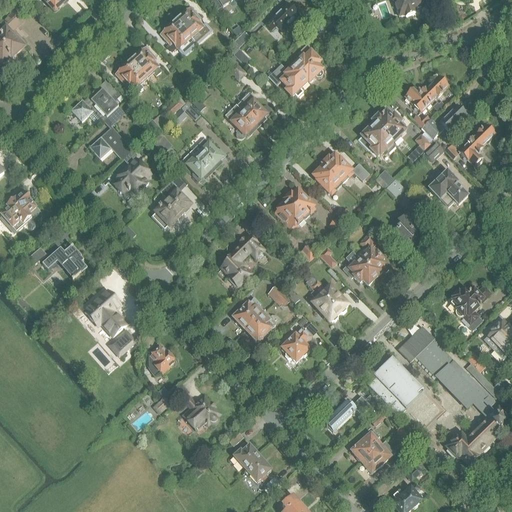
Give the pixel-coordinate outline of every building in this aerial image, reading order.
[(40,0),(55,15),(63,6),(62,5),(66,0),(40,0)] [(214,0),(209,3),(216,14),(223,8),(224,9),(231,4),(232,3),(233,2),(233,0),(214,0)] [(428,9),(425,0),(399,0),(393,2),(399,19),(405,17),(406,20),(415,17),(414,14),(428,9)] [(292,23),(298,17),(287,6),(266,27),(272,33),(276,29),(282,35),(294,24),(292,23)] [(180,18),(175,23),(196,47),(196,48),(211,34),(205,28),(203,30),(197,24),(200,22),(191,12),(182,20),(180,18)] [(6,32),(0,37),(0,65),(2,68),(11,61),(11,62),(24,50),(18,42),(17,43),(10,36),(20,27),(11,18),(0,27),(0,28),(4,33),(5,31),(6,32)] [(170,30),(161,38),(170,48),(172,46),(178,52),(179,52),(184,57),(196,47),(175,23),(168,28),(170,30)] [(243,35),(239,28),(232,33),(236,39),(243,35)] [(241,37),(238,41),(234,45),(233,58),(247,43),(241,37)] [(293,69),(308,85),(309,86),(316,79),(318,81),(320,80),(322,80),(323,79),(324,78),(324,76),(323,74),(322,73),(323,72),(318,68),(321,65),(311,55),(312,54),(307,49),(299,56),(301,59),(298,62),(300,63),(293,69)] [(156,79),(161,75),(157,71),(158,70),(152,64),(155,61),(146,51),(137,59),(136,57),(129,63),(146,82),(153,75),(156,79)] [(239,52),(233,58),(246,70),(252,64),(239,52)] [(217,71),(225,64),(220,59),(212,66),(217,71)] [(232,60),(225,67),(229,71),(236,64),(232,60)] [(139,87),(146,82),(129,63),(123,68),(125,70),(116,78),(125,88),(128,86),(134,92),(138,96),(143,91),(139,87)] [(210,77),(217,71),(212,66),(205,72),(210,77)] [(308,85),(293,69),(288,75),(281,67),(268,80),(277,89),(281,84),(288,91),(286,94),(292,100),(294,97),(297,100),(303,95),(301,92),(308,85)] [(230,74),(239,83),(245,77),(236,68),(230,74)] [(431,106),(434,103),(436,100),(437,101),(443,95),(443,94),(449,88),(440,79),(427,93),(425,90),(420,95),(431,106)] [(116,95),(108,86),(106,84),(84,104),(83,103),(71,114),(82,126),(94,114),(103,125),(118,110),(114,105),(115,103),(117,103),(119,104),(122,101),(117,95),(116,95)] [(431,106),(420,95),(415,90),(405,99),(413,106),(412,107),(421,116),(431,106)] [(249,96),(236,108),(256,128),(260,124),(261,125),(265,122),(264,120),(267,118),(268,117),(269,115),(269,112),(268,110),(265,109),(263,110),(262,109),(260,111),(254,105),(257,103),(249,96)] [(175,115),(185,106),(180,101),(170,109),(175,115)] [(202,109),(193,101),(189,104),(198,113),(202,109)] [(437,104),(432,109),(438,114),(445,108),(441,104),(439,106),(437,104)] [(201,118),(191,108),(185,114),(195,124),(201,118)] [(236,108),(225,119),(231,125),(232,125),(239,132),(237,134),(238,135),(237,137),(238,139),(240,141),(242,141),(244,140),(245,138),(248,136),(249,137),(253,134),(252,132),(256,128),(236,108)] [(169,121),(175,115),(170,109),(164,115),(153,123),(152,122),(147,127),(156,136),(161,132),(171,123),(169,121)] [(442,133),(445,130),(450,135),(467,117),(465,116),(466,115),(466,113),(462,110),(460,110),(459,110),(458,109),(446,121),(444,119),(440,123),(442,125),(441,126),(438,129),(431,122),(427,127),(426,126),(422,130),(422,131),(426,134),(433,142),(442,134),(442,133)] [(109,131),(112,129),(125,117),(118,110),(103,125),(109,131)] [(178,127),(187,118),(180,112),(171,121),(178,127)] [(372,124),(374,126),(392,145),(400,138),(401,139),(406,134),(402,130),(404,127),(393,115),(390,117),(387,114),(382,119),(379,116),(372,124)] [(422,130),(426,126),(420,119),(416,123),(418,126),(422,130)] [(396,149),(392,145),(374,126),(358,142),(369,154),(371,152),(377,159),(379,157),(380,158),(381,157),(385,152),(389,156),(396,149)] [(494,135),(494,133),(491,130),(488,130),(486,129),(482,133),(481,132),(476,137),(477,138),(459,156),(468,164),(468,163),(474,169),(476,168),(479,168),(481,165),(481,162),(482,161),(479,158),(480,157),(478,156),(483,151),(482,150),(486,146),(487,147),(491,143),(490,142),(495,137),(494,136),(494,135)] [(122,164),(133,154),(112,130),(89,151),(100,163),(112,152),(122,164)] [(429,146),(433,142),(426,134),(416,143),(425,152),(430,147),(429,146)] [(152,144),(163,157),(172,149),(161,136),(152,144)] [(216,154),(209,147),(206,144),(201,149),(200,148),(197,148),(193,153),(211,172),(215,168),(217,170),(222,165),(220,163),(225,158),(220,153),(219,154),(218,152),(216,154)] [(433,165),(444,154),(435,145),(424,156),(433,165)] [(459,157),(455,154),(458,152),(453,146),(445,154),(453,163),(459,157)] [(209,174),(211,172),(193,153),(182,163),(194,175),(193,177),(194,178),(193,179),(199,184),(204,179),(206,181),(211,176),(209,174)] [(126,168),(137,158),(134,154),(122,164),(126,168)] [(370,178),(359,166),(352,173),(340,161),(340,162),(335,157),(331,162),(329,160),(323,166),(343,186),(349,180),(349,181),(352,178),(355,181),(357,179),(363,185),(370,178)] [(137,159),(128,168),(128,167),(113,182),(116,184),(112,188),(125,201),(132,193),(136,197),(137,196),(138,198),(151,186),(147,182),(153,176),(137,159)] [(343,186),(323,166),(317,172),(319,174),(314,178),(319,183),(318,183),(330,196),(330,195),(332,197),(337,193),(336,192),(343,186)] [(384,193),(388,188),(394,183),(385,173),(379,179),(374,183),(384,193)] [(452,182),(454,181),(447,174),(443,178),(441,176),(440,176),(438,176),(435,179),(435,181),(434,183),(436,185),(429,191),(440,202),(447,196),(458,208),(468,198),(452,182)] [(396,201),(405,192),(396,182),(386,191),(396,201)] [(162,193),(166,198),(176,189),(172,184),(162,193)] [(311,217),(316,212),(314,210),(315,210),(297,191),(286,202),(305,222),(310,216),(311,217)] [(0,217),(1,219),(0,220),(0,222),(7,230),(9,228),(12,232),(20,225),(23,228),(32,219),(30,217),(38,211),(32,205),(33,204),(31,203),(32,200),(28,196),(25,196),(24,194),(16,201),(15,200),(6,209),(8,211),(0,217)] [(184,215),(185,215),(189,212),(189,210),(191,208),(177,194),(160,210),(160,209),(158,211),(159,212),(155,215),(169,229),(171,228),(173,228),(176,224),(176,222),(184,215)] [(305,222),(286,202),(285,203),(285,202),(276,211),(276,214),(277,215),(275,216),(292,233),(293,233),(294,233),(299,229),(298,228),(305,222)] [(346,228),(350,225),(355,220),(346,211),(341,217),(338,220),(346,228)] [(413,241),(422,232),(407,216),(397,226),(400,228),(393,235),(408,250),(415,243),(413,241)] [(340,237),(344,233),(343,231),(335,223),(330,228),(338,237),(339,236),(340,237)] [(369,247),(372,250),(377,246),(369,238),(361,246),(365,251),(369,247)] [(256,262),(264,253),(251,240),(247,243),(245,240),(240,245),(242,248),(223,266),(225,268),(221,271),(229,279),(228,280),(230,282),(229,283),(235,289),(236,288),(238,290),(252,277),(245,270),(247,268),(241,262),(243,259),(244,260),(247,257),(246,256),(248,254),(256,262)] [(310,264),(318,257),(309,247),(301,254),(305,259),(302,262),(306,267),(310,264)] [(60,251),(43,266),(49,272),(58,265),(73,282),(86,270),(81,265),(83,263),(71,249),(64,255),(60,251)] [(40,250),(26,263),(32,270),(47,257),(40,250)] [(330,258),(333,255),(328,250),(320,258),(332,271),(338,266),(330,258)] [(384,276),(389,271),(383,265),(385,262),(376,253),(374,254),(371,250),(360,261),(354,255),(378,280),(383,275),(384,276)] [(369,289),(378,280),(354,255),(347,261),(351,265),(344,273),(352,281),(354,279),(361,286),(363,283),(369,289)] [(331,289),(326,293),(321,288),(322,287),(312,275),(306,280),(309,283),(310,281),(314,285),(311,288),(315,293),(317,291),(339,316),(349,308),(341,300),(343,299),(340,295),(338,297),(331,289)] [(339,317),(339,316),(317,291),(315,293),(311,288),(314,285),(310,281),(309,283),(306,280),(306,281),(308,284),(306,285),(314,294),(311,296),(317,302),(313,305),(330,324),(331,324),(335,324),(338,321),(339,317)] [(286,295),(281,291),(278,287),(267,297),(275,305),(284,297),(286,295)] [(476,311),(479,309),(480,310),(481,309),(479,307),(490,296),(484,290),(477,296),(473,292),(470,295),(469,296),(465,292),(460,296),(459,295),(453,300),(454,302),(453,303),(459,309),(457,312),(456,313),(456,314),(456,316),(457,317),(458,319),(459,319),(461,320),(462,320),(463,319),(464,318),(466,321),(463,324),(473,333),(483,324),(474,315),(476,312),(476,311)] [(300,303),(290,292),(286,297),(295,307),(300,303)] [(109,295),(86,315),(98,329),(102,326),(114,339),(126,328),(114,315),(121,309),(109,295)] [(284,310),(291,304),(284,297),(275,305),(280,309),(282,307),(284,310)] [(247,332),(265,315),(265,314),(260,309),(262,307),(255,301),(235,320),(236,321),(236,322),(239,326),(240,326),(247,332)] [(273,318),(270,321),(265,315),(247,332),(253,339),(254,341),(256,343),(257,343),(258,345),(277,327),(281,323),(277,319),(273,318)] [(302,328),(307,324),(304,320),(299,325),(302,328)] [(497,349),(511,334),(511,332),(504,324),(499,329),(498,328),(491,334),(493,335),(488,340),(497,349)] [(484,417),(464,438),(461,435),(446,449),(459,462),(461,460),(469,468),(503,435),(499,431),(503,427),(501,425),(507,419),(498,410),(493,415),(489,410),(494,405),(489,400),(487,401),(476,389),(477,388),(473,384),(472,385),(466,379),(467,378),(460,371),(459,372),(453,365),(454,364),(422,331),(399,354),(410,365),(415,360),(435,381),(437,379),(467,411),(473,405),(484,417)] [(312,341),(312,340),(304,332),(297,338),(295,337),(289,343),(290,344),(283,351),(288,356),(286,357),(286,359),(289,362),(291,362),(293,361),(297,365),(304,359),(304,360),(310,354),(309,353),(310,352),(306,347),(312,341)] [(511,334),(497,349),(506,359),(511,354),(511,356),(511,355),(511,334)] [(126,335),(111,348),(120,358),(135,345),(126,335)] [(148,356),(148,358),(148,365),(148,369),(149,371),(149,373),(156,380),(162,375),(163,376),(176,365),(167,355),(161,349),(160,350),(158,347),(152,352),(149,354),(149,355),(148,356)] [(476,370),(481,364),(473,356),(467,362),(476,370)] [(376,380),(369,387),(399,419),(407,411),(404,408),(422,391),(423,392),(393,360),(374,378),(376,380)] [(500,370),(503,373),(511,364),(509,361),(500,370)] [(476,370),(480,375),(486,369),(481,364),(476,370)] [(503,380),(494,389),(500,396),(510,387),(503,380)] [(162,389),(157,393),(163,400),(168,395),(162,389)] [(191,411),(184,418),(188,422),(187,423),(199,436),(211,426),(212,426),(214,426),(216,426),(217,425),(219,423),(219,421),(219,420),(219,419),(221,417),(205,398),(196,406),(190,399),(184,403),(191,411)] [(362,418),(371,410),(362,400),(353,409),(351,407),(350,406),(348,404),(324,426),(327,429),(326,429),(327,430),(328,430),(333,436),(352,417),(353,418),(354,417),(353,416),(357,413),(362,418)] [(163,401),(153,410),(159,416),(166,410),(166,411),(170,408),(163,401)] [(375,429),(387,419),(382,413),(370,424),(375,429)] [(239,435),(228,444),(233,450),(244,441),(239,435)] [(362,465),(381,448),(371,437),(364,443),(362,443),(359,446),(359,447),(352,454),(356,459),(356,461),(359,464),(361,464),(362,465)] [(414,453),(418,449),(411,441),(407,445),(414,453)] [(235,457),(233,459),(246,473),(252,469),(248,465),(258,456),(250,447),(247,450),(241,455),(240,453),(237,453),(235,455),(235,457)] [(381,448),(362,465),(372,476),(379,470),(380,470),(383,467),(384,466),(391,460),(381,448)] [(252,469),(246,473),(257,486),(272,472),(258,456),(248,465),(252,469)] [(404,475),(411,484),(422,474),(415,466),(404,475)] [(267,490),(264,493),(269,499),(283,487),(275,479),(265,488),(267,490)] [(417,507),(422,503),(415,495),(419,492),(415,487),(402,499),(400,498),(397,495),(393,499),(396,502),(395,503),(396,504),(394,506),(394,509),(396,511),(411,511),(413,511),(416,511),(417,509),(417,507)] [(305,511),(294,498),(283,508),(286,511),(305,511)]
